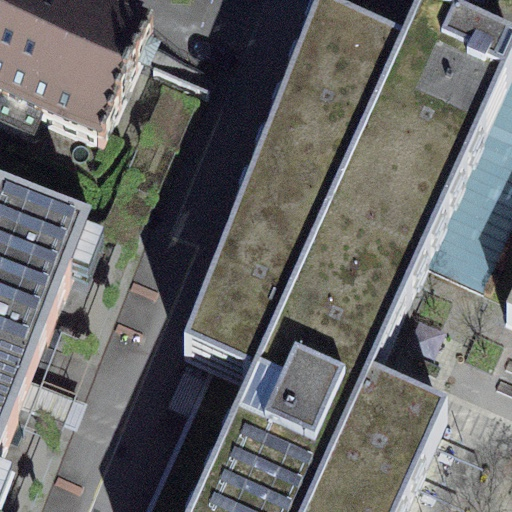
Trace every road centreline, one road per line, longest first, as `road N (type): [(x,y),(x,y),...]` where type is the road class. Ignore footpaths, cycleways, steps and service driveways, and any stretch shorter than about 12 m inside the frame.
road 1 (residential): [(75,511),(267,0)]
road 2 (unknown): [(511,160),(402,440)]
